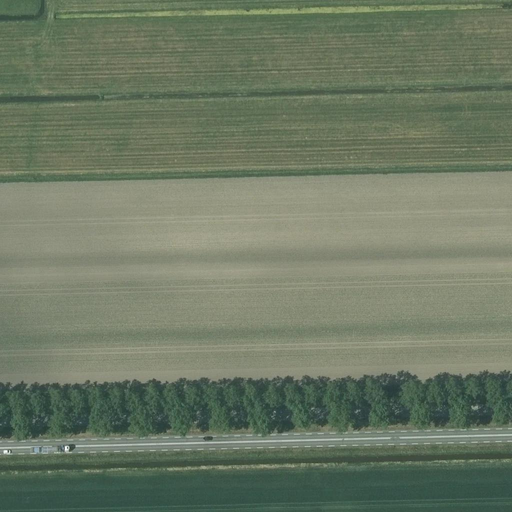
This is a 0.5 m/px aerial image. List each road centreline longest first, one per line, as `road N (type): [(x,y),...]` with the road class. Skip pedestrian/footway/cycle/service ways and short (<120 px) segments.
road 1 (secondary): [(511,435),(0,448)]
road 2 (unclassified): [(0,422),(511,411)]
